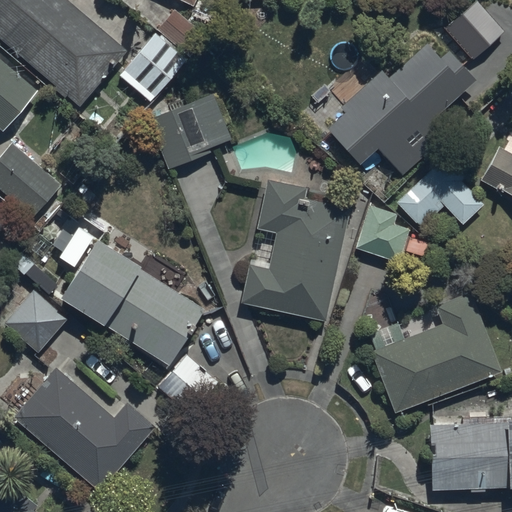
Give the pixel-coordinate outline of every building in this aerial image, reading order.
[(67,0),(0,0),(0,35),(81,104),(127,50),(67,0)] [(205,36),(174,10),(120,74),(152,101),(205,36)] [(357,164),(378,145),(403,173),(449,132),(435,117),(477,79),(450,49),(441,58),(427,42),(388,77),(381,69),(321,124),(357,164)] [(41,88),(0,55),(0,126),(6,131),(41,88)] [(207,146),(232,137),(215,94),(149,119),(168,169),(209,152),(207,146)] [(61,184),(13,142),(0,156),(0,188),(33,217),(61,184)] [(511,193),(511,153),(498,146),(481,177),(511,193)] [(446,152),(397,201),(423,227),(445,205),(463,223),(484,203),(462,181),(469,175),(446,152)] [(250,263),(241,300),(326,319),(351,207),(305,196),(307,187),(268,178),(257,228),(276,232),(268,267),(250,263)] [(371,204),(356,246),(398,262),(402,249),(425,257),(430,244),(408,236),(410,229),(394,223),(398,213),(371,204)] [(97,237),(61,295),(170,362),(204,307),(140,268),(142,265),(97,237)] [(22,274),(25,272),(49,293),(58,282),(23,252),(11,265),(22,274)] [(67,317),(34,289),(5,323),(38,351),(67,317)] [(372,351),(395,410),(500,370),(470,291),(436,304),(443,323),(406,337),(400,322),(369,333),(376,349),(372,351)] [(219,378),(186,352),(160,387),(193,412),(219,378)] [(55,367),(14,415),(102,491),(157,426),(129,401),(114,418),(55,367)] [(429,423),(431,487),(472,486),(472,490),(486,490),(486,486),(511,485),(511,416),(505,417),(505,421),(429,423)] [(0,511),(36,511),(0,480),(0,511)]
